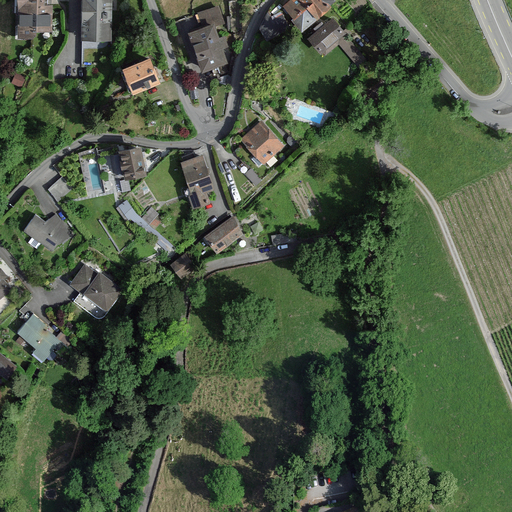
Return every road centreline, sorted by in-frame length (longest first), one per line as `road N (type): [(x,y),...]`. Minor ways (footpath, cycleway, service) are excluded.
road 1 (residential): [(0,211),(42,167),(89,139),(184,145),(211,136)]
road 2 (residential): [(378,0),(462,97),(488,112),(511,109)]
road 3 (residential): [(211,136),(233,107),(251,31),(271,0)]
road 4 (residential): [(149,0),(183,97),(211,136)]
